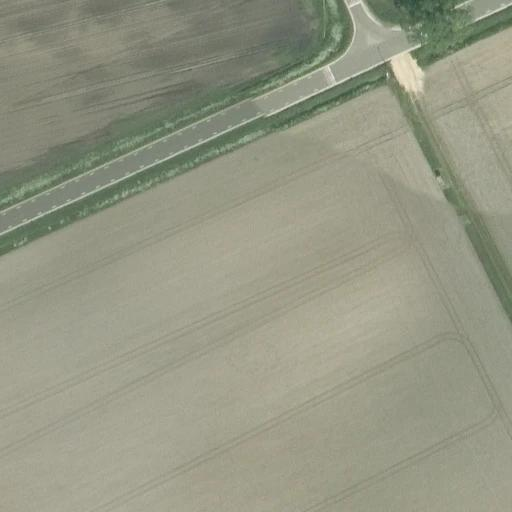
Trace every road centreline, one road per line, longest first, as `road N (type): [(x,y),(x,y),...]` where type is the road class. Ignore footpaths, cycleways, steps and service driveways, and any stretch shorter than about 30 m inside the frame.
road 1 (unclassified): [(0,222),(393,43)]
road 2 (track): [(393,43),(511,286)]
